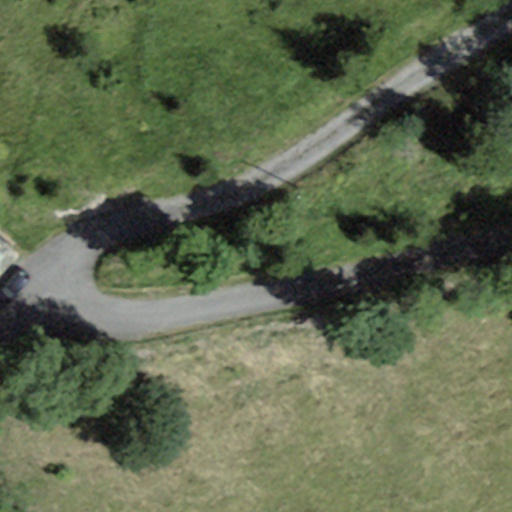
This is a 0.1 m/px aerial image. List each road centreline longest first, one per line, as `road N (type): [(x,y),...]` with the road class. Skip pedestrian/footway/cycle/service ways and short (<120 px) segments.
road 1 (unclassified): [(81,313),(67,282),(98,228),(208,201),(269,175),(511,7)]
road 2 (unclassified): [(511,240),(157,313),(81,313)]
